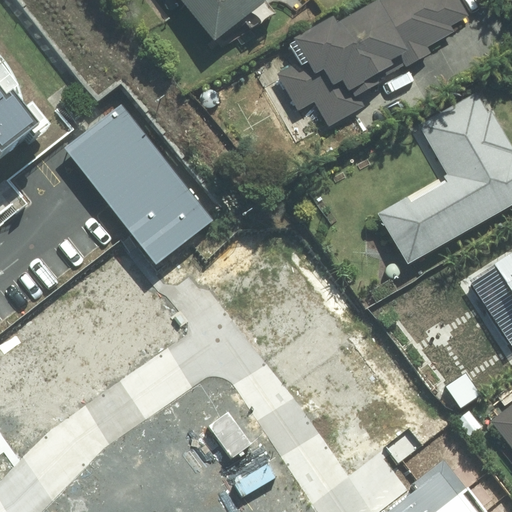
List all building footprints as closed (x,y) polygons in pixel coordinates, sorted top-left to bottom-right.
[(183,0),(223,45),(248,24),(255,32),(280,11),(275,6),(277,4),(273,0),(183,0)] [(389,0),(342,25),(338,17),(291,42),(301,60),(278,72),(299,111),(319,101),(334,129),(370,111),(364,100),(378,92),(376,88),(438,55),(435,49),(459,36),(455,29),(472,21),(461,0),(389,0)] [(0,151),(2,154),(37,127),(0,79),(0,151)] [(379,213),(408,265),(511,208),(511,141),(485,91),(413,130),(440,180),(379,213)] [(202,221),(116,110),(64,149),(150,260),(202,221)] [(511,262),(492,275),(511,309),(511,262)] [(0,404),(23,387),(10,370),(0,377),(0,404)] [(47,417),(34,401),(3,426),(16,442),(47,417)] [(511,407),(493,422),(511,447),(511,407)] [(417,490),(386,511),(477,511),(441,462),(412,483),(417,490)]
